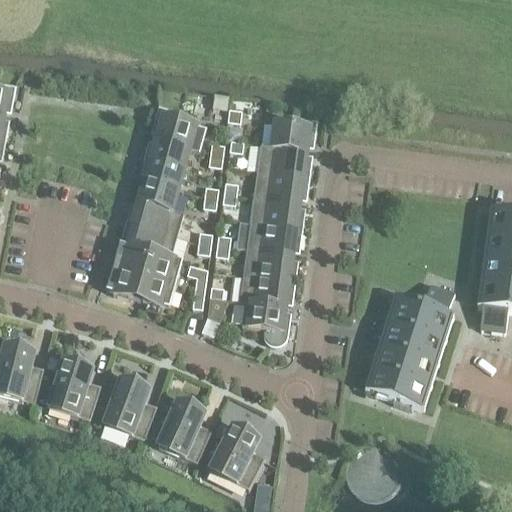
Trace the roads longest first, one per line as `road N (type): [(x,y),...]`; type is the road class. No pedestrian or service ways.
road 1 (residential): [(308,402),(346,151),(511,174)]
road 2 (residential): [(308,402),(90,315),(0,295)]
